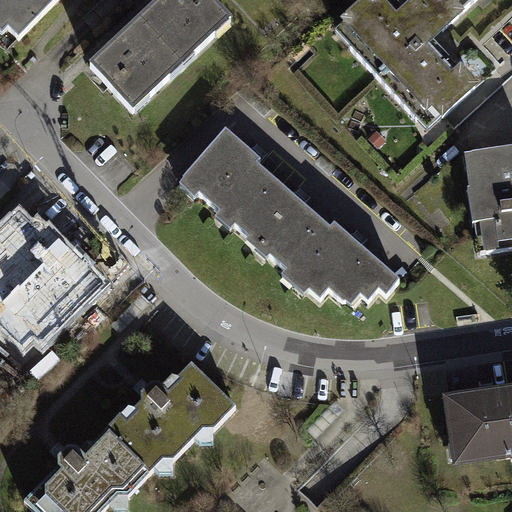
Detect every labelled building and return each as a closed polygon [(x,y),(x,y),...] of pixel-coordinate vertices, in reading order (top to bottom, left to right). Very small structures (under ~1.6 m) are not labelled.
[(0,0),(0,32),(4,29),(16,40),(55,0),(0,0)] [(170,0),(140,28),(178,69),(226,26),(202,0),(170,0)] [(373,0),(363,0),(333,29),(429,129),(471,89),(427,43),(472,0),(399,0),(386,13),(373,0)] [(128,115),(178,69),(140,28),(90,74),(128,115)] [(251,160),(222,137),(176,193),(188,202),(192,197),(214,215),(210,220),(225,233),(230,228),(244,240),(238,247),(262,266),(267,260),(282,273),(275,280),(299,299),(306,290),(320,301),(325,294),(344,310),(354,298),(364,306),(373,296),(382,303),(399,284),(346,240),(331,227),(328,230),(298,205),(256,170),(259,167),(251,160)] [(511,151),(460,160),(475,255),(511,249),(511,151)] [(98,291),(17,216),(0,233),(0,285),(55,337),(98,291)] [(73,463),(32,500),(43,511),(117,511),(227,412),(183,363),(142,401),(73,463)] [(511,391),(439,404),(449,465),(511,454),(511,391)]
